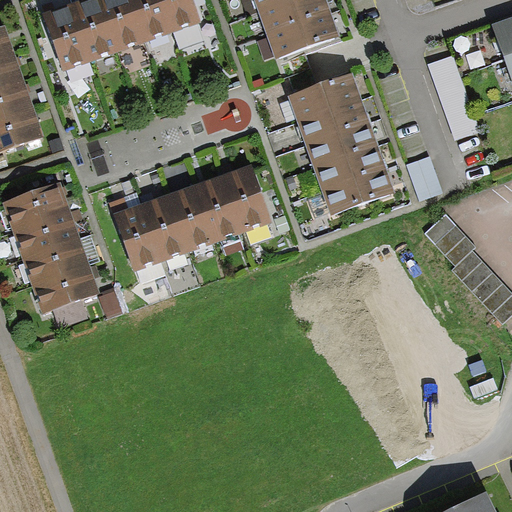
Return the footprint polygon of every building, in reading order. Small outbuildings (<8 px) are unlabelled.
[(70,6),(92,65),(120,55),(101,0),(88,0),(81,3),(70,6)] [(101,0),(120,55),(147,45),(131,0),(101,0)] [(131,0),(147,45),(175,36),(161,0),(131,0)] [(161,0),(175,36),(202,26),(192,0),(161,0)] [(253,0),(258,11),(289,0),(253,0)] [(289,0),(258,11),(266,35),(330,12),(325,0),(289,0)] [(43,16),(64,75),(92,65),(70,6),(49,14),(43,16)] [(330,12),(266,35),(275,60),(339,37),(336,30),(330,12)] [(511,82),(511,20),(492,28),(511,82)] [(0,62),(15,57),(9,38),(5,29),(0,31),(0,62)] [(0,93),(25,84),(18,64),(15,57),(0,62),(0,93)] [(454,57),(428,67),(455,143),(481,134),(454,57)] [(353,78),(289,101),(297,125),(362,102),(355,82),(353,78)] [(0,123),(35,111),(28,92),(25,84),(0,93),(0,123)] [(362,102),(297,125),(305,148),(370,125),(368,120),(362,102)] [(0,157),(46,141),(38,120),(35,111),(0,123),(0,157)] [(370,125),(305,148),(314,171),(378,149),(376,143),(370,125)] [(378,149),(314,171),(322,195),(386,172),(384,166),(378,149)] [(420,202),(443,194),(430,158),(407,166),(420,202)] [(224,179),(245,237),(272,227),(252,169),(239,173),(224,179)] [(386,172),(322,195),(331,220),(395,198),(393,191),(386,172)] [(197,188),(218,247),(245,237),(224,179),(210,184),(197,188)] [(12,234),(70,213),(63,195),(60,186),(2,206),(12,234)] [(170,197),(191,256),(218,247),(197,188),(185,192),(170,197)] [(141,208),(162,266),(191,256),(170,197),(157,202),(141,208)] [(113,218),(134,276),(162,266),(141,208),(128,213),(113,218)] [(22,262),(80,241),(73,220),(70,213),(12,234),(22,262)] [(425,235),(457,269),(473,253),(478,249),(446,216),(425,235)] [(31,288),(90,267),(83,248),(80,241),(22,262),(31,288)] [(453,272),(504,326),(511,317),(511,293),(473,253),(457,269),(453,272)] [(42,318),(101,297),(93,276),(90,267),(31,288),(42,318)] [(491,511),(486,501),(463,511),(491,511)]
